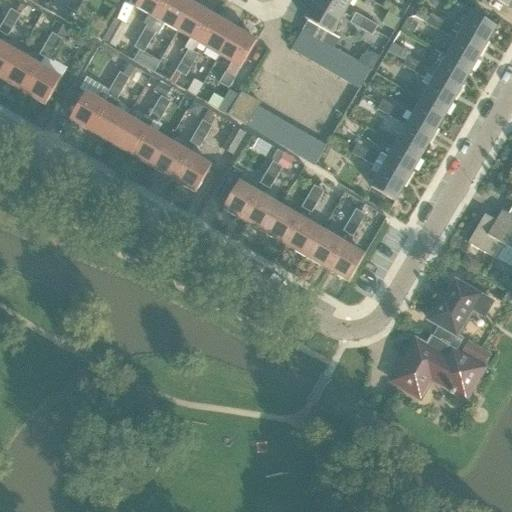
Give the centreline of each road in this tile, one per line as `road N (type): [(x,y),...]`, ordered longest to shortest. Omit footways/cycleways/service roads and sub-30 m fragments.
road 1 (residential): [(353,330),(333,327),(0,134)]
road 2 (residential): [(353,330),(386,310),(511,93)]
